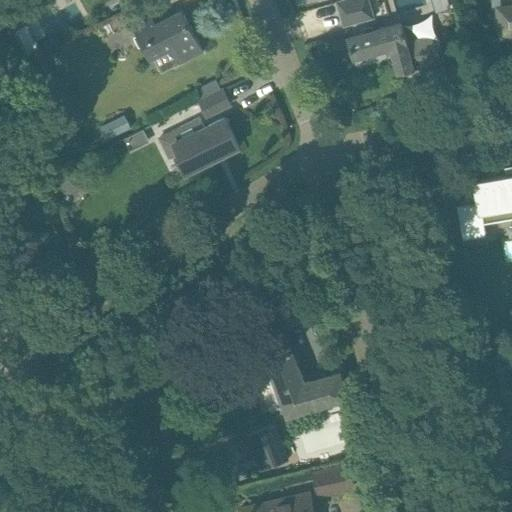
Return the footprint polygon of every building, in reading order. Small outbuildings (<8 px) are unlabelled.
[(347,0),(337,3),(344,26),(373,18),(367,0),(347,0)] [(449,0),(432,0),(436,13),(452,9),(449,0)] [(146,3),(126,13),(150,59),(153,57),(159,54),(170,48),(178,64),(203,51),(195,35),(182,9),(159,20),(156,22),(146,3)] [(511,4),(499,5),(501,26),(501,33),(511,32),(511,4)] [(402,22),(347,37),(353,58),(391,48),(398,73),(414,69),(412,64),(413,64),(422,61),(423,66),(445,60),(438,33),(408,42),(407,38),(402,22)] [(34,38),(20,46),(25,56),(39,49),(34,38)] [(223,89),(207,97),(201,100),(209,114),(230,104),(223,89)] [(132,128),(126,116),(102,128),(107,140),(132,128)] [(170,133),(180,153),(177,154),(186,172),(238,146),(224,118),(204,128),(199,118),(170,133)] [(73,165),(58,188),(73,199),(89,176),(73,165)] [(511,170),(506,172),(507,176),(474,182),(478,203),(458,207),(463,239),(485,235),(483,223),(511,218),(511,170)] [(347,397),(340,371),(304,382),(283,326),(310,315),(301,290),(253,308),(263,333),(265,332),(270,346),(262,349),(287,415),(347,397)] [(485,356),(483,347),(471,350),(474,359),(485,356)] [(482,427),(491,462),(511,456),(511,442),(507,421),(482,427)] [(262,471),(288,461),(280,441),(255,450),(262,471)] [(348,465),(315,473),(319,494),(353,487),(348,465)] [(153,476),(161,504),(178,498),(175,488),(168,491),(163,473),(153,476)] [(313,511),(309,494),(245,509),(245,511),(313,511)]
